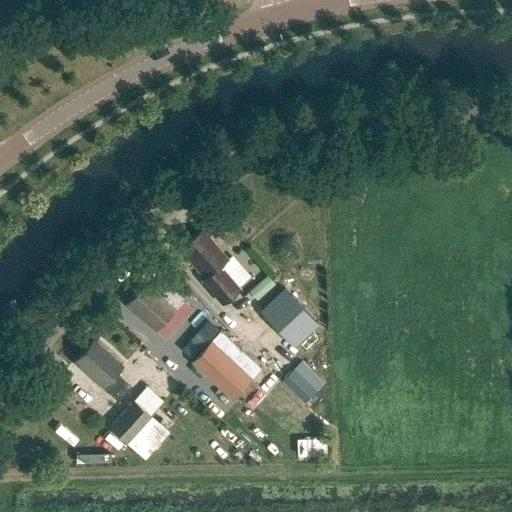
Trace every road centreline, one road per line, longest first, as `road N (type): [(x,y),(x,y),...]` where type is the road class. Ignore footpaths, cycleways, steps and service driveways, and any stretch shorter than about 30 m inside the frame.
road 1 (unclassified): [(0,384),(149,224),(205,176),(269,141),(335,124),(511,116)]
road 2 (secondary): [(0,161),(109,84),(277,15)]
